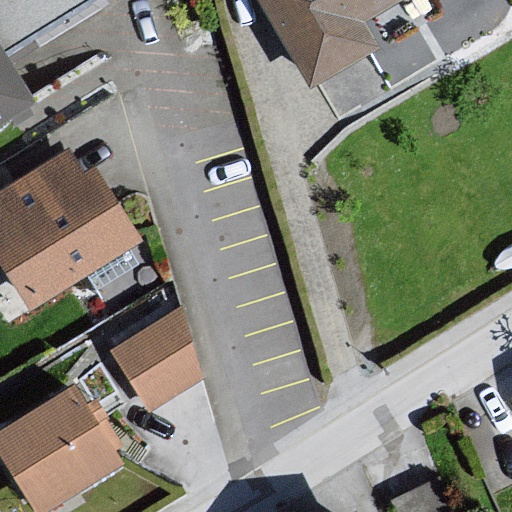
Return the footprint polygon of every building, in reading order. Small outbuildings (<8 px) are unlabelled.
[(0,0),(0,121),(36,100),(4,47),(82,0),(0,0)] [(385,0),(259,0),(309,83),(377,43),(360,15),(385,0)] [(66,158),(0,198),(0,276),(25,317),(126,255),(66,158)] [(180,309),(114,346),(148,408),(203,378),(180,309)] [(65,389),(0,431),(0,468),(28,511),(42,511),(114,466),(65,389)] [(458,511),(443,477),(393,500),(398,511),(458,511)]
